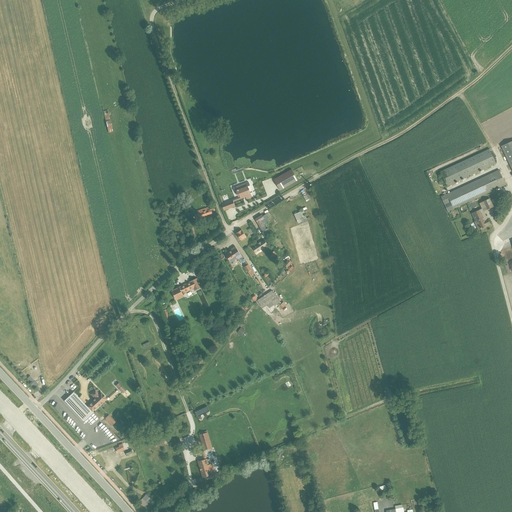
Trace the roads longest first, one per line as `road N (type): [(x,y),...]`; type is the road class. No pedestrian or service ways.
road 1 (track): [(511,46),(403,132),(268,206)]
road 2 (track): [(230,231),(152,24),(156,11),(187,0)]
road 3 (unclassified): [(35,409),(130,308),(199,251)]
road 4 (motorway): [(100,511),(0,403)]
road 5 (unclassified): [(129,511),(35,409)]
